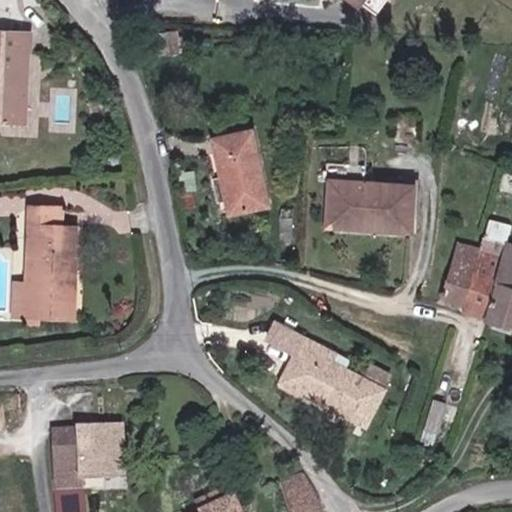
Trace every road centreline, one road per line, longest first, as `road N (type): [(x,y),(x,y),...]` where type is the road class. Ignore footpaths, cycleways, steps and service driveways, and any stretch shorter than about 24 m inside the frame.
road 1 (unclassified): [(173,338),(175,279),(125,61),(75,0)]
road 2 (unclassified): [(343,511),(304,458),(173,338)]
road 3 (unclassified): [(0,378),(130,357),(173,338)]
